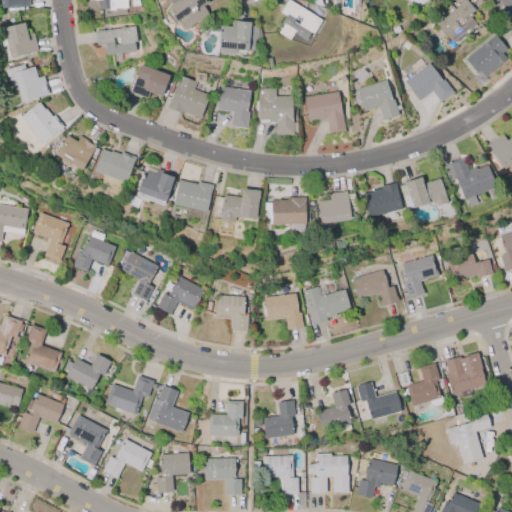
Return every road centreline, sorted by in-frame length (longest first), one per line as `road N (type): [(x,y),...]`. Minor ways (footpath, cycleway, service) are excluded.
road 1 (residential): [(511,87),(436,138),(374,158),(307,166),(245,161),(151,133),(87,101),(60,0)]
road 2 (residential): [(511,307),(252,369),(198,359),(0,278)]
road 3 (residential): [(107,511),(0,457)]
